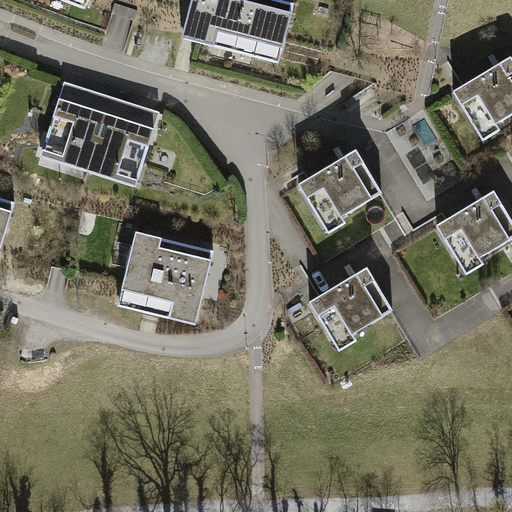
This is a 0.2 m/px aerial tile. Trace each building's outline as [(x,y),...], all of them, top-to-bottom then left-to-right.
[(87,0),(65,0),(64,3),(84,11),(87,0)] [(293,5),(273,0),(191,0),(182,37),(233,51),(234,46),(259,52),(257,59),(277,64),(293,5)] [(511,117),(511,64),(510,61),(453,96),(461,110),(482,146),(502,134),(498,126),(511,117)] [(105,115),(110,98),(62,83),(57,98),(50,117),(40,149),(38,157),(87,172),(105,115)] [(155,130),(159,115),(110,98),(105,115),(87,172),(137,188),(139,182),(149,149),(155,130)] [(385,195),(359,153),(301,188),(310,202),(331,237),(350,226),(345,219),(385,195)] [(511,242),(511,220),(496,194),(438,229),(447,242),(468,278),(487,267),(483,260),(511,242)] [(0,199),(0,258),(13,214),(16,204),(0,199)] [(164,240),(137,233),(122,292),(118,309),(171,322),(197,328),(214,263),(216,252),(164,240)] [(395,312),(369,270),(311,305),(319,319),(341,354),(358,343),(354,337),(395,312)]
